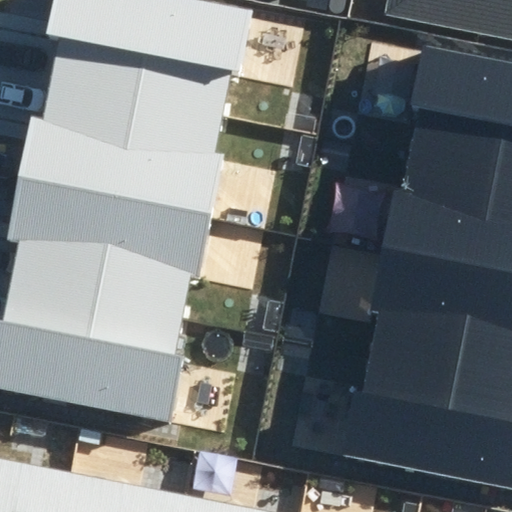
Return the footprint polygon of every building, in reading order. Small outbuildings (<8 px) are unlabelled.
[(239,77),(252,12),(191,0),(55,0),(48,37),(61,40),(53,85),(221,117),(230,75),(239,77)] [(511,0),(388,0),(386,14),(511,38),(511,0)] [(511,63),(421,47),(409,110),(423,113),(414,157),(511,175),(511,63)] [(19,178),(211,216),(221,154),(215,152),(221,117),(53,85),(45,120),(31,117),(19,178)] [(381,251),(511,276),(511,175),(414,157),(407,193),(393,190),(381,251)] [(198,280),(211,216),(19,178),(7,240),(21,243),(12,287),(181,320),(189,278),(198,280)] [(511,276),(381,251),(369,312),(383,315),(374,360),(511,386),(511,276)] [(0,388),(168,421),(181,356),(174,355),(181,320),(12,287),(5,323),(0,322),(0,388)] [(340,457),(511,489),(511,386),(374,360),(367,396),(352,394),(340,457)] [(61,511),(69,473),(0,458),(0,511),(61,511)] [(181,511),(184,496),(69,473),(61,511),(181,511)] [(264,511),(184,496),(181,511),(264,511)]
